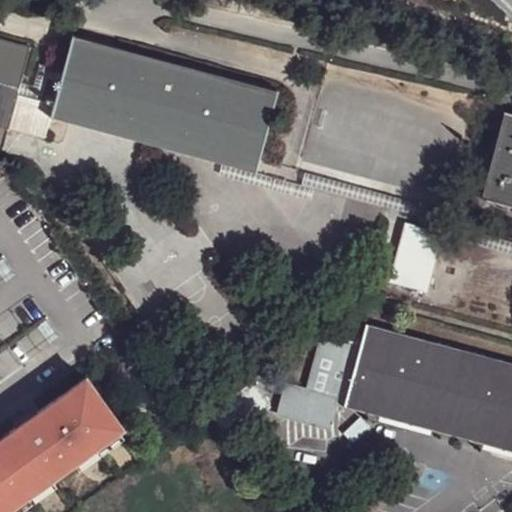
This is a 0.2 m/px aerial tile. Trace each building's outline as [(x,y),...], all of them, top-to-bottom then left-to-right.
[(70,36),(49,103),(47,116),(251,173),(273,90),(70,36)] [(47,116),(49,103),(14,92),(27,45),(0,38),(0,125),(40,136),(47,116)] [(473,198),(511,208),(511,114),(496,110),(473,198)] [(441,235),(402,224),(385,283),(424,294),(441,235)] [(341,377),(348,379),(361,326),(348,321),(342,342),(319,335),(304,389),(284,385),(274,415),(328,430),(334,405),(341,377)] [(511,366),(361,326),(348,379),(342,407),(511,452),(511,366)] [(0,435),(84,376),(73,361),(28,393),(0,353),(0,435)] [(0,511),(2,511),(3,511),(0,508),(0,507),(22,492),(25,496),(26,495),(23,491),(45,475),(48,479),(74,461),(70,456),(90,442),(94,447),(95,446),(91,441),(117,423),(84,376),(0,435),(0,511)] [(95,446),(121,428),(117,423),(91,441),(95,446)] [(74,461),(94,447),(90,442),(70,456),(74,461)] [(26,495),(48,479),(45,475),(23,491),(26,495)] [(22,492),(0,507),(0,508),(3,511),(25,496),(22,492)]
